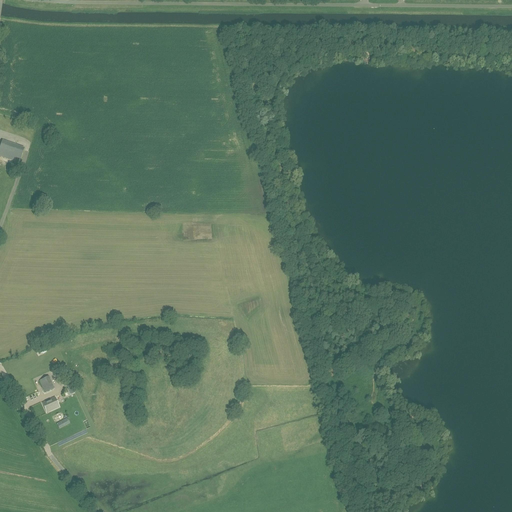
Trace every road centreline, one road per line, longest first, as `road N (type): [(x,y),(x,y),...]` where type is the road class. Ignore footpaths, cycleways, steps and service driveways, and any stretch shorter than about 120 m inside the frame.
road 1 (unclassified): [(38,0),(511,6)]
road 2 (track): [(0,370),(54,460),(97,511)]
